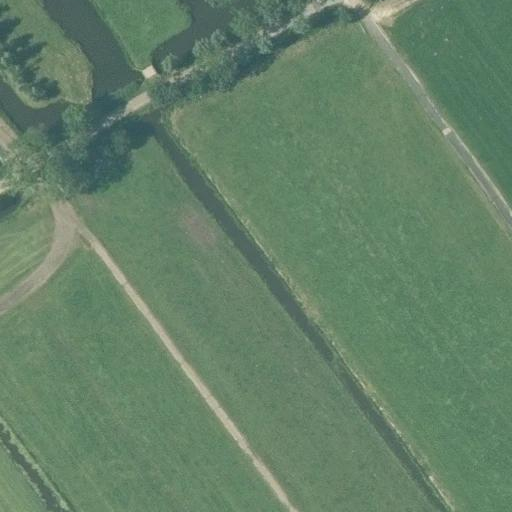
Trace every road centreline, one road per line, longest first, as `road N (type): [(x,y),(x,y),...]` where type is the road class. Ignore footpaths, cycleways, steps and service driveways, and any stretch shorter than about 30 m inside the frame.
road 1 (track): [(292,511),(0,130)]
road 2 (track): [(0,187),(327,0)]
road 3 (track): [(511,222),(352,0)]
